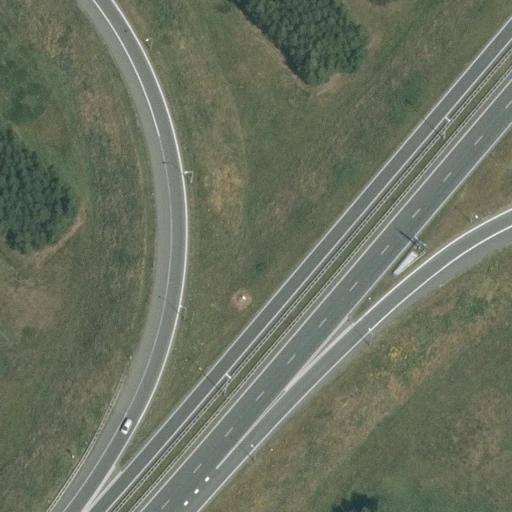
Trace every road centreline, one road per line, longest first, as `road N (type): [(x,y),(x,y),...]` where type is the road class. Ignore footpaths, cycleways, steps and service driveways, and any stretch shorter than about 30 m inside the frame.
road 1 (trunk): [(511,28),(96,511)]
road 2 (motorway): [(100,0),(140,63),(162,123),(179,236),(168,325),(149,382),(79,511)]
road 3 (trunk): [(205,460),(511,102)]
road 4 (motorway): [(205,460),(416,279),(511,219)]
